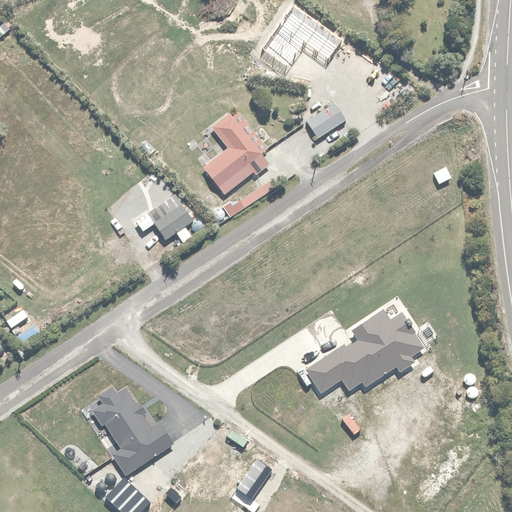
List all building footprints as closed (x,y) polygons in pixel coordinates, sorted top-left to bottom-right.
[(306,116),(315,130),(342,112),(333,98),(306,116)] [(205,161),(226,188),(268,156),(231,107),(212,121),(229,143),(205,161)] [(181,197),(154,215),(165,231),(192,213),(181,197)] [(145,213),(133,220),(140,231),(151,224),(145,213)] [(0,321),(10,313),(4,306),(0,308),(0,321)] [(27,317),(21,308),(3,321),(10,329),(27,317)] [(36,332),(31,325),(15,337),(20,344),(36,332)]
